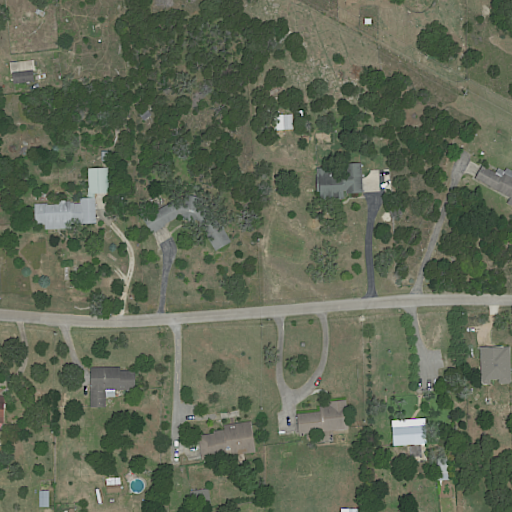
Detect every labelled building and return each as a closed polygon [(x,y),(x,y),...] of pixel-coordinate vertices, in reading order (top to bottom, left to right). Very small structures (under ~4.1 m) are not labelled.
[(14,72),(35,70),(36,81),(15,83),(14,72)] [(146,121),(141,114),(148,108),(153,115),(146,121)] [(286,130),(285,115),(293,115),(294,129),(286,130)] [(104,161),(103,151),(112,151),(112,161),(104,161)] [(364,178),(365,193),(348,194),(348,191),(346,192),(346,200),(341,200),(341,194),(323,195),(323,192),(318,192),(318,177),(319,176),(318,169),(328,168),(328,172),(334,171),(335,175),(336,175),(336,179),(347,179),(346,164),(363,163),(364,178)] [(498,170),(500,167),(506,170),(508,167),(511,169),(511,203),(509,202),(511,196),(477,178),(483,165),(497,172),(498,170)] [(108,193),(95,194),(95,198),(97,198),(98,223),(75,224),(75,229),(47,230),(47,225),(38,225),(37,204),(49,204),(49,205),(58,205),(57,202),(72,201),(72,203),(75,203),(75,204),(82,204),(82,198),(90,198),(89,188),(91,188),(90,168),(110,168),(111,193),(108,193)] [(196,219),(183,215),(167,225),(168,226),(154,234),(145,218),(158,210),(158,211),(186,194),(207,199),(223,228),(224,227),(233,243),(218,251),(201,221),(196,219)] [(501,381),(500,378),(492,379),(492,381),(490,383),(485,384),(483,381),(481,346),(505,345),(505,346),(511,346),(511,363),(511,381),(510,383),(502,383),(501,381)] [(131,391),(117,391),(117,398),(108,398),(108,408),(93,408),(92,368),(122,368),(122,371),(137,371),(137,390),(131,391)] [(334,430),(300,433),(299,413),(322,411),(321,405),(331,404),(331,401),(348,399),(351,428),(334,430)] [(428,443),(424,444),(425,455),(413,456),(412,444),(395,445),(394,419),(428,417),(429,443),(428,443)] [(244,453),(204,460),(200,435),(216,433),(215,430),(227,429),(226,425),(253,421),(258,451),(244,453)] [(453,479),(441,480),(440,458),(452,457),(453,479)] [(108,493),(107,479),(121,478),(123,492),(108,493)] [(192,491),(208,488),(208,489),(210,489),(212,503),(203,505),(202,500),(193,501),(192,491)] [(42,506),(42,490),(52,490),(52,506),(42,506)]
